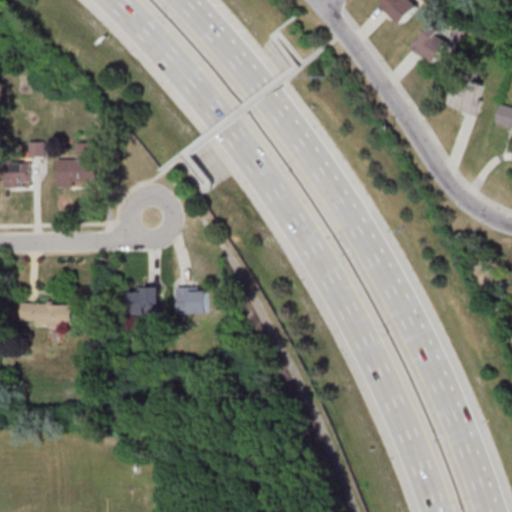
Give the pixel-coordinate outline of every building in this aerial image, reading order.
[(384,0),(381,4),(402,25),(421,6),(415,0),(384,0)] [(454,38),(430,23),(414,48),(438,63),(454,38)] [(480,114),(489,85),(461,77),(453,106),(480,114)] [(498,124),(511,126),(511,106),(502,105),(498,124)] [(32,142),(32,155),(46,155),(46,142),(32,142)] [(100,142),(79,142),(79,158),(60,158),(60,185),(100,185),(100,142)] [(33,186),(33,161),(4,161),(4,186),(33,186)] [(211,286),(180,286),(180,313),(211,313),(211,286)] [(131,288),(131,314),(162,314),(162,288),(131,288)] [(24,324),(76,324),(77,303),(25,302),(24,324)]
